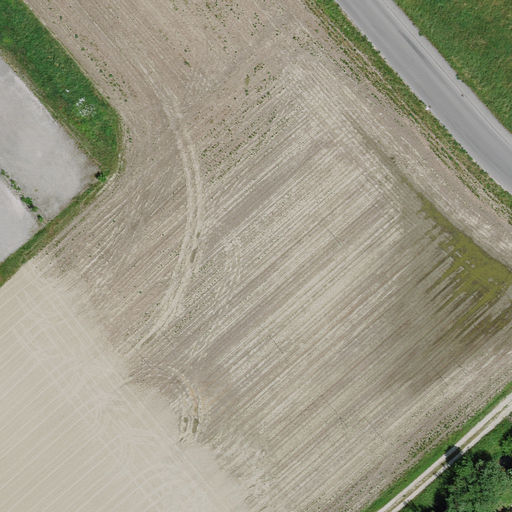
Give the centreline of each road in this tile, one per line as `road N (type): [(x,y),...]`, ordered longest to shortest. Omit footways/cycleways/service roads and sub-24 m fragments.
road 1 (tertiary): [(511,174),(352,0)]
road 2 (track): [(379,511),(511,396)]
